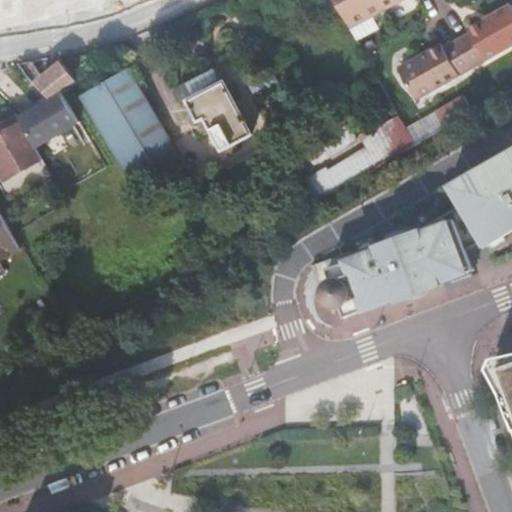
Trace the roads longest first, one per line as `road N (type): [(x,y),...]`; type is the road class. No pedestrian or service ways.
road 1 (residential): [(308,372),(286,315),(288,273),(311,245),(511,132)]
road 2 (residential): [(308,372),(0,487)]
road 3 (residential): [(505,511),(437,325)]
road 4 (residential): [(0,49),(117,22),(164,0)]
road 5 (residential): [(437,325),(308,372)]
